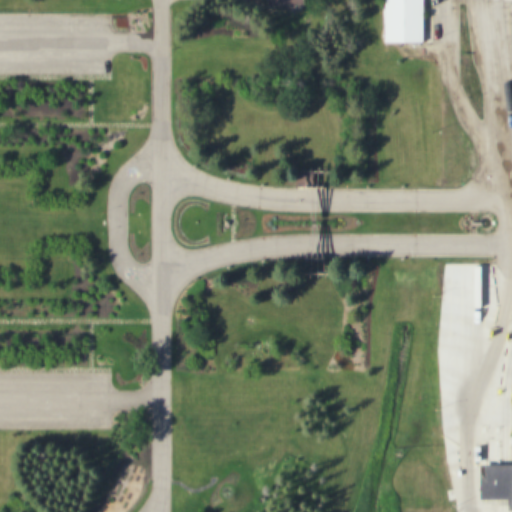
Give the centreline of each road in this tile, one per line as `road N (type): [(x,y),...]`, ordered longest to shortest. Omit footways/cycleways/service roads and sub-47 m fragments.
road 1 (residential): [(152,511),(160,490),(160,220)]
road 2 (primary): [(511,307),(470,405),(474,511)]
road 3 (residential): [(159,40),(160,220)]
road 4 (primary): [(479,378),(450,444),(461,511)]
road 5 (primary): [(479,0),(491,73),(511,126)]
